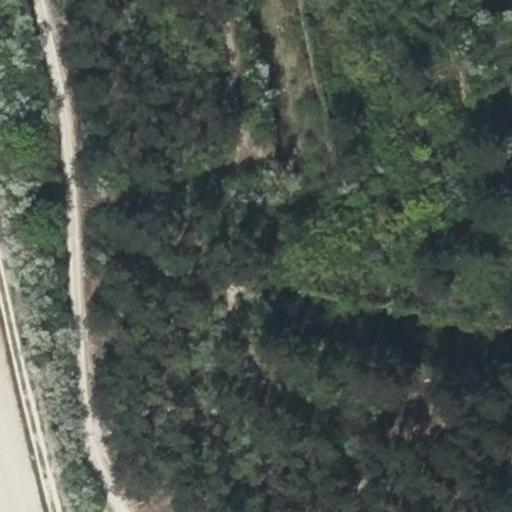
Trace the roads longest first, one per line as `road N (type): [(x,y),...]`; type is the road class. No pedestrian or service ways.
road 1 (track): [(205,0),(225,112),(213,235),(216,323),(276,414),(486,511)]
road 2 (track): [(31,0),(69,163),(92,420),(141,511)]
road 3 (track): [(56,511),(0,267)]
